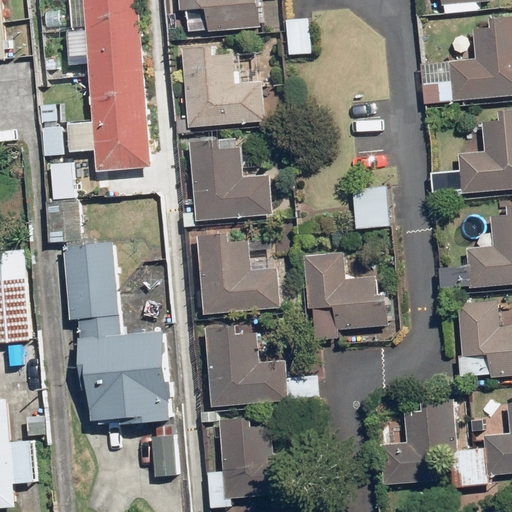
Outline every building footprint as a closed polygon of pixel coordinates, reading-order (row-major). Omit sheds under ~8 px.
[(156,166),(142,0),(88,0),(102,171),(156,166)] [(265,27),(262,0),(182,0),(183,10),(210,7),(212,31),(265,27)] [(511,94),(511,15),(495,17),(495,26),(476,27),(479,58),(453,60),(456,99),(511,94)] [(315,53),(313,18),(290,20),(292,54),(315,53)] [(269,121),(266,82),(240,84),(237,52),(221,53),(220,45),(187,48),(193,127),(269,121)] [(511,189),(511,108),(503,109),(504,119),(485,120),(487,150),(462,152),(465,193),(511,189)] [(276,214),(273,174),(246,176),(244,145),(227,146),(227,138),(194,141),(200,220),(276,214)] [(394,225),(391,186),(356,189),(360,228),(394,225)] [(89,238),(85,202),(50,205),(53,242),(89,238)] [(511,283),(511,212),(494,214),(496,244),(470,246),(473,286),(511,283)] [(285,307),(282,267),(255,269),(253,237),(236,239),(235,231),(202,233),(208,312),(285,307)] [(137,424),(178,420),(169,329),(126,333),(118,242),(68,247),(75,320),(82,319),(89,395),(95,394),(98,419),(136,415),(137,424)] [(393,324),(391,291),(381,292),(379,275),(350,278),(348,252),(308,255),(312,308),(340,306),(341,328),(393,324)] [(0,341),(33,338),(27,275),(0,277),(0,341)] [(511,374),(511,325),(503,327),(501,301),(462,304),(465,355),(493,354),(495,375),(511,374)] [(293,400),(290,361),(263,363),(260,331),(244,332),(243,324),(210,327),(216,406),(293,400)] [(11,398),(0,398),(0,507),(20,505),(18,481),(39,479),(35,438),(15,440),(11,398)] [(462,450),(458,398),(425,400),(426,410),(408,411),(410,441),(384,442),(387,484),(442,480),(440,451),(462,450)] [(511,471),(511,402),(510,402),(511,426),(511,431),(487,433),(490,473),(511,471)] [(306,491),(303,451),(276,454),(274,422),(257,423),(256,415),(223,418),(229,497),(306,491)] [(180,474),(177,434),(156,436),(159,476),(180,474)]
